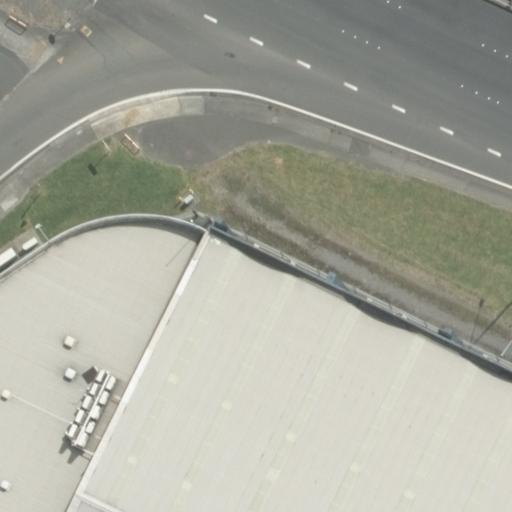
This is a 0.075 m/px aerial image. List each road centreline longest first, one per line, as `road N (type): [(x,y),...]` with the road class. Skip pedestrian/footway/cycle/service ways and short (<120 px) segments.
road 1 (trunk): [(511,117),(183,59),(114,73),(61,100),(0,147)]
road 2 (track): [(183,59),(217,155),(272,221),(511,340)]
road 3 (trunk): [(511,80),(343,0)]
